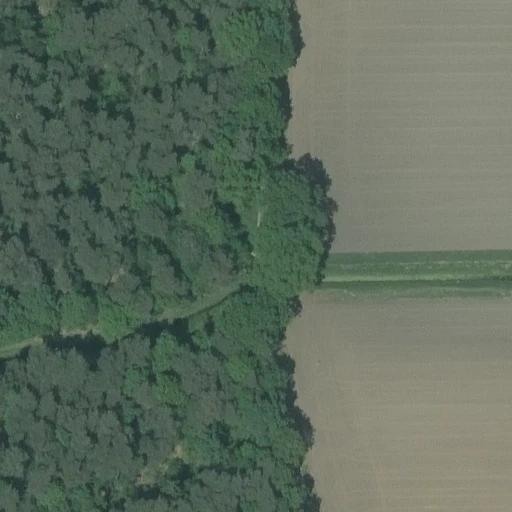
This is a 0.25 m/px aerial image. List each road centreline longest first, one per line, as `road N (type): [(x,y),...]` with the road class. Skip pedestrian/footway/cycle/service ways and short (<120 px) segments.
road 1 (track): [(267,263),(281,0)]
road 2 (track): [(312,511),(267,263)]
road 3 (track): [(135,511),(296,442)]
